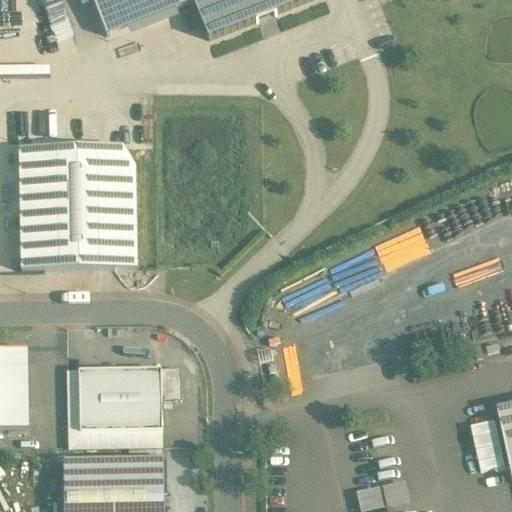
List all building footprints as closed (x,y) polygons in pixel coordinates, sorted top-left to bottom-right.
[(206,0),(90,0),(107,40),(126,32),(175,13),(193,5),(206,0)] [(122,151),(19,153),(21,275),(137,273),(135,172),(122,151)] [(27,352),(0,352),(0,433),(28,433),(27,352)] [(161,374),(79,375),(80,437),(162,435),(161,405),(161,374)] [(181,405),(180,374),(161,374),(161,405),(181,405)] [(511,419),(498,423),(511,484),(511,483),(511,419)] [(130,453),(130,464),(63,465),(64,511),(164,511),(163,463),(163,452),(130,453)] [(403,488),(385,492),(388,509),(407,505),(403,488)] [(377,494),(359,498),(361,511),(374,511),(381,511),(377,494)]
